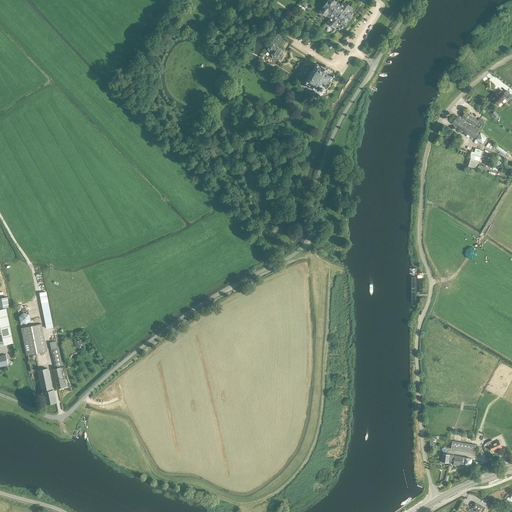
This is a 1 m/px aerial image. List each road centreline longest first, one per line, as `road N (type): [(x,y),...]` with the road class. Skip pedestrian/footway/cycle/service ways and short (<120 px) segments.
road 1 (unclassified): [(0,394),(50,417),(66,414),(169,326),(298,251),(333,133),(413,0)]
road 2 (unclassified): [(436,499),(423,449),(416,354),(431,281),(420,253),(425,155),(451,105),(511,56)]
road 3 (track): [(320,375),(314,433),(288,478),(256,501),(234,502),(155,476),(121,420),(74,407)]
road 4 (track): [(61,416),(32,266),(0,214)]
road 5 (track): [(320,375),(326,272),(303,245)]
road 6 (track): [(511,187),(456,279),(431,281)]
